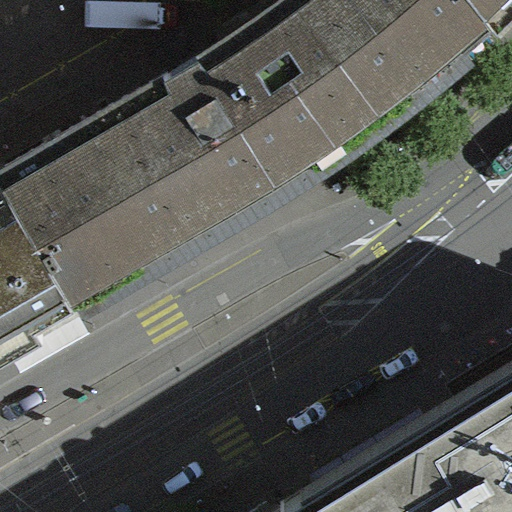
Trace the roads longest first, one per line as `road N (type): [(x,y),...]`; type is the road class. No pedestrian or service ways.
road 1 (residential): [(511,132),(385,205),(243,271),(0,411)]
road 2 (residential): [(116,511),(390,337),(511,202)]
